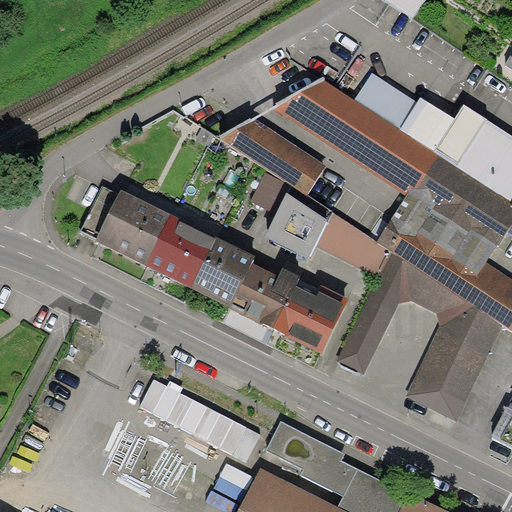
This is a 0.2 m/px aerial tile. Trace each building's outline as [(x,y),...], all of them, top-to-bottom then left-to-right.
[(390,0),(389,2),(413,20),(427,0),(390,0)] [(452,128),(374,76),(356,102),(436,154),(452,128)] [(324,82),(278,109),(409,194),(414,191),(499,247),(510,231),(511,227),(511,203),(436,154),(356,102),(324,82)] [(452,128),(436,154),(511,203),(511,144),(485,127),(487,123),(464,108),(452,128)] [(511,294),(250,124),(220,142),(293,188),(333,215),(392,254),(502,326),(511,332),(511,294)] [(280,214),(293,188),(265,175),(252,200),(280,214)] [(103,188),(80,233),(100,243),(123,197),(103,188)] [(278,217),(320,241),(333,215),(293,188),(280,214),(278,217)] [(171,221),(123,197),(100,243),(148,267),(171,221)] [(392,254),(333,215),(320,241),(317,246),(380,278),(392,254)] [(216,243),(171,221),(148,267),(193,289),(216,243)] [(255,262),(216,243),(193,289),(232,309),(251,270),(255,262)] [(502,326),(392,254),(380,278),(338,362),(363,375),(398,304),(411,299),(439,314),(442,329),(408,397),(457,422),(502,326)] [(280,284),(251,270),(232,309),(276,331),(295,292),(298,285),(284,278),(280,284)] [(318,303),(295,292),(276,331),(322,353),(346,305),(323,293),(318,303)] [(511,420),(505,417),(492,438),(511,448),(511,420)] [(258,511),(433,511),(338,463),(342,457),(281,426),(267,452),(305,471),(302,477),(333,492),(336,486),(355,496),(346,511),(324,511),(272,485),(258,511)]
